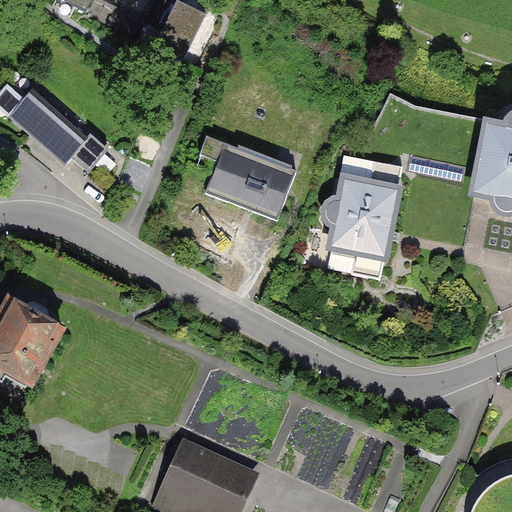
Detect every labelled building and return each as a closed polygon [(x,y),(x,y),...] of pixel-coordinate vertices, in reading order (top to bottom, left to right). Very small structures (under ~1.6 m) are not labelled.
[(160,0),(66,0),(145,35),(160,0)] [(180,86),(217,14),(190,0),(188,0),(151,71),(180,86)] [(88,134),(33,85),(9,112),(64,161),(88,134)] [(511,102),(507,106),(503,113),(484,110),(468,191),(491,196),(491,198),(492,203),(494,206),(497,209),(500,212),(504,213),(508,213),(511,212),(511,102)] [(89,171),(111,145),(93,130),(71,156),(89,171)] [(295,171),(222,144),(206,188),(278,215),(295,171)] [(341,170),(336,192),(332,192),(325,197),(321,205),(321,214),(326,222),(330,224),(325,247),(333,248),(332,252),(355,257),(352,273),(380,279),(384,258),(388,259),(403,182),(399,182),(403,165),(374,160),(371,176),(341,170)] [(63,332),(10,302),(0,320),(0,367),(32,386),(63,332)] [(242,511),(260,472),(182,438),(152,508),(160,511),(242,511)] [(511,511),(511,469),(505,471),(491,479),(479,491),(471,505),(469,511),(511,511)]
